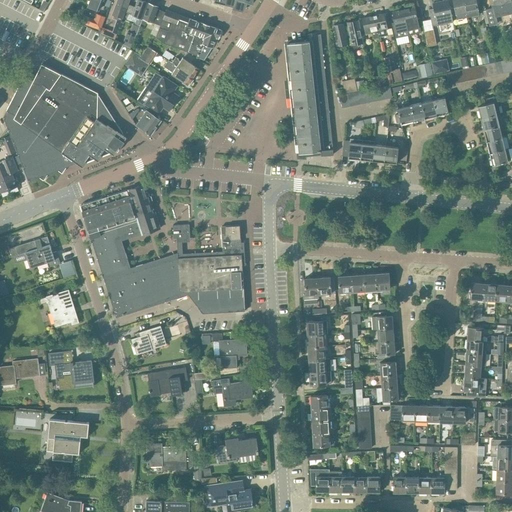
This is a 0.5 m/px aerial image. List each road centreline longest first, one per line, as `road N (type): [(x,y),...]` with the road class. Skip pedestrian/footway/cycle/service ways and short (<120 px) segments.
road 1 (residential): [(404,258),(407,386),(426,391),(446,386),(454,261)]
road 2 (residential): [(253,30),(162,158)]
road 3 (residential): [(127,424),(278,416)]
road 4 (residential): [(409,198),(272,185)]
road 5 (residential): [(404,258),(268,252)]
road 6 (residential): [(104,326),(62,197)]
road 7 (residential): [(409,198),(416,136),(464,122),(467,134)]
